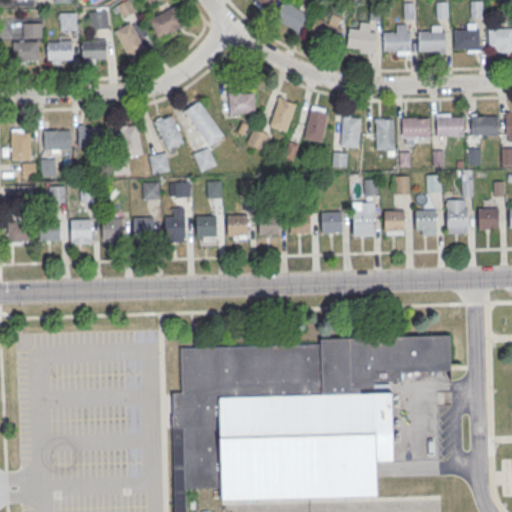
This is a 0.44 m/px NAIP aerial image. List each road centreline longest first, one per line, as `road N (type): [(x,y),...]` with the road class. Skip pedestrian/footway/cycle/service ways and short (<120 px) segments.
road 1 (tertiary): [(511,272),(0,291)]
road 2 (residential): [(511,82),(347,84),(274,60),(227,26)]
road 3 (residential): [(227,26),(188,67),(155,85),(0,95)]
